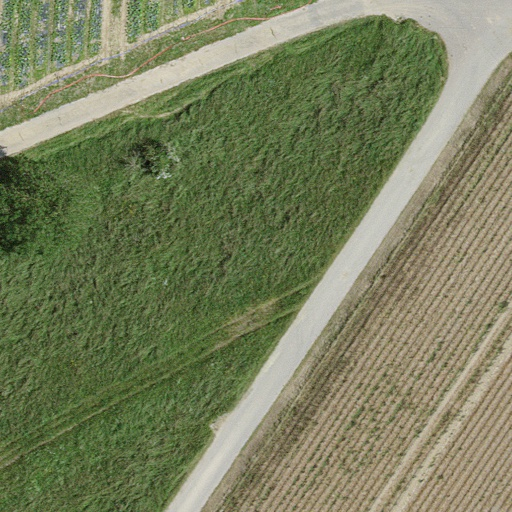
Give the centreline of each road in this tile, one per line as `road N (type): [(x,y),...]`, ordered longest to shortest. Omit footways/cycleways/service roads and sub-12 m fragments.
road 1 (track): [(140,511),(471,6),(421,0)]
road 2 (track): [(336,0),(142,59),(0,119)]
road 3 (track): [(285,285),(0,452)]
